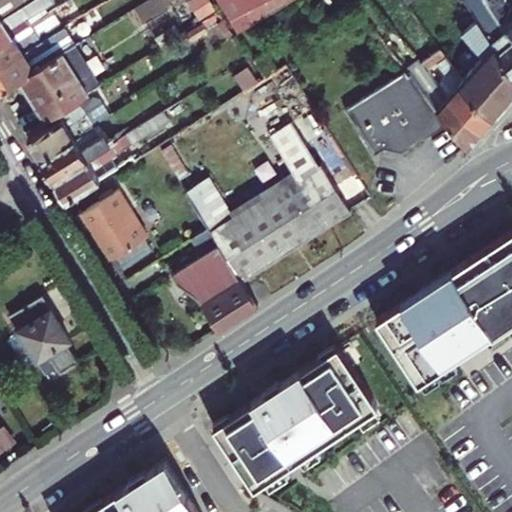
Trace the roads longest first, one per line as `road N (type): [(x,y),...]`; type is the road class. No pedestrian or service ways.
road 1 (residential): [(27,187),(160,397)]
road 2 (tertiary): [(347,275),(160,397)]
road 3 (tertiary): [(511,149),(465,176),(347,275)]
road 4 (tertiary): [(160,397),(0,506)]
road 5 (tertiary): [(347,275),(511,184)]
road 6 (residential): [(160,397),(237,511)]
